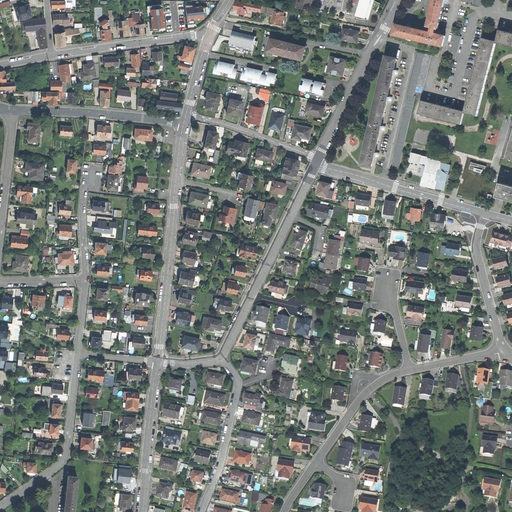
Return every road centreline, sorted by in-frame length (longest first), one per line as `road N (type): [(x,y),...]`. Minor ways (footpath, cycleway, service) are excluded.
road 1 (residential): [(77,354),(65,455),(0,506)]
road 2 (residential): [(157,361),(175,180)]
road 3 (residential): [(397,0),(317,158)]
road 4 (residential): [(183,124),(12,109)]
road 5 (residential): [(51,55),(208,35)]
road 6 (residential): [(314,164),(464,207)]
road 7 (residential): [(141,511),(157,361)]
road 8 (residential): [(185,115),(317,158)]
road 9 (residential): [(408,370),(362,394),(315,462)]
road 10 (residential): [(200,511),(237,387)]
